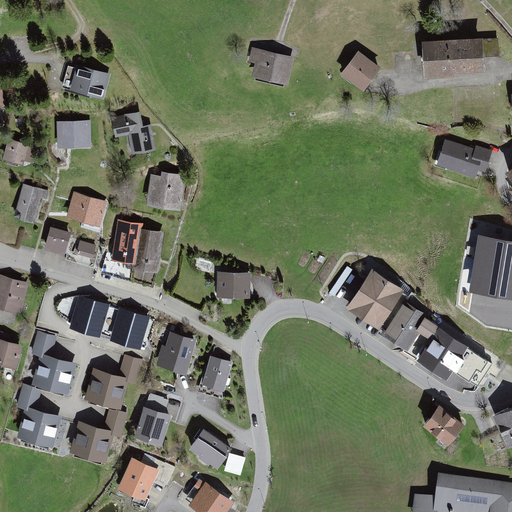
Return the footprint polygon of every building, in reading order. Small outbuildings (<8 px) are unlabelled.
[(480,40),(481,55),(498,54),(497,39),(480,40)] [(481,55),(480,40),(425,43),(427,73),(481,69),(481,55)] [(256,72),(285,79),(290,57),(261,51),(253,49),(251,59),(258,61),(256,72)] [(344,73),(363,88),(378,67),(359,53),(344,73)] [(114,77),(78,69),(73,91),(109,99),(114,77)] [(145,113),(116,120),(120,138),(132,135),(136,156),(160,151),(154,125),(148,127),(145,113)] [(92,121),(59,124),(61,150),(94,148),(92,121)] [(476,150),(446,140),(439,160),(448,163),(447,166),(474,175),(476,172),(479,161),(487,163),(491,150),(477,146),(476,150)] [(41,149),(9,141),(3,162),(25,167),(27,162),(37,165),(41,149)] [(166,176),(153,175),(151,205),(186,208),(188,174),(168,172),(166,176)] [(42,190),(25,187),(20,211),(26,215),(25,220),(37,222),(42,190)] [(100,225),(108,200),(75,190),(67,214),(100,225)] [(135,260),(140,230),(141,225),(132,223),(131,225),(120,224),(115,250),(112,250),(111,256),(113,260),(125,262),(125,258),(135,260)] [(75,235),(53,230),(48,251),(70,256),(75,235)] [(140,230),(135,260),(134,265),(145,267),(146,261),(156,262),(160,235),(149,234),(149,231),(140,230)] [(511,241),(481,237),(474,278),(474,286),(511,292),(511,241)] [(92,257),(97,244),(81,239),(77,252),(92,257)] [(350,304),(386,328),(409,294),(412,290),(396,275),(369,258),(360,272),(368,277),(350,304)] [(229,274),(220,274),(220,292),(247,293),(247,274),(234,274),(234,270),(229,270),(229,274)] [(0,306),(23,313),(31,282),(0,273),(0,306)] [(210,297),(176,280),(169,294),(203,311),(210,297)] [(443,316),(409,294),(386,328),(408,343),(404,349),(419,359),(433,337),(441,342),(447,333),(436,326),(443,316)] [(107,303),(80,295),(72,323),(99,331),(107,303)] [(148,316),(120,307),(111,335),(139,344),(148,316)] [(58,338),(38,333),(33,354),(41,357),(34,383),(74,393),(82,362),(53,354),(58,338)] [(201,340),(174,333),(170,348),(165,347),(161,365),(192,373),(201,340)] [(464,345),(447,333),(441,342),(433,337),(419,359),(418,360),(443,376),(450,366),(478,384),(492,363),(464,345)] [(26,345),(0,338),(0,362),(20,367),(26,345)] [(122,371),(96,365),(88,398),(124,407),(130,380),(138,382),(143,360),(125,356),(122,371)] [(237,364),(214,358),(207,386),(230,391),(237,364)] [(44,389),(25,385),(21,408),(28,409),(22,438),(59,446),(65,416),(39,411),(44,389)] [(440,405),(425,423),(447,441),(462,423),(440,405)] [(511,405),(495,414),(508,443),(511,441),(511,405)] [(174,414),(148,407),(139,441),(165,449),(174,414)] [(108,427),(82,422),(75,452),(110,460),(116,432),(124,434),(129,414),(111,410),(108,427)] [(234,449),(205,430),(192,450),(221,468),(234,449)] [(161,470),(134,459),(122,488),(149,499),(161,470)] [(511,511),(511,491),(511,487),(439,478),(437,500),(416,497),(414,511),(511,511)] [(229,511),(235,503),(206,485),(192,506),(201,511),(229,511)]
